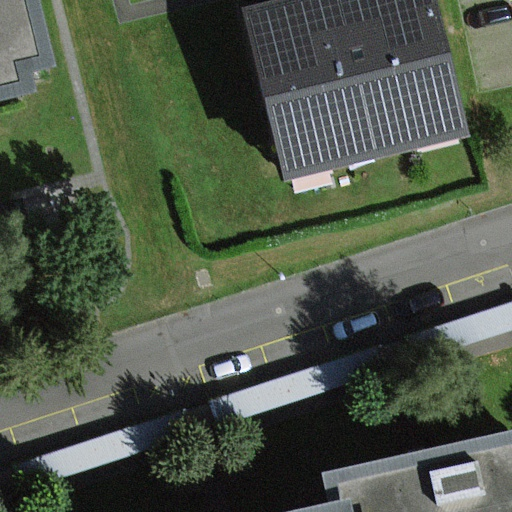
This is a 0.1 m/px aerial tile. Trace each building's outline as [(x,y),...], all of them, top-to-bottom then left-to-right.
[(0,0),(0,64),(32,56),(16,0),(0,0)] [(325,0),(245,18),(275,152),(452,111),(426,0),(325,0)] [(511,303),(403,339),(411,364),(511,330),(511,303)] [(380,346),(208,403),(216,428),(388,371),(380,346)] [(184,411),(12,467),(21,492),(192,435),(184,411)] [(511,511),(511,443),(426,463),(329,483),(335,511),(511,511)]
